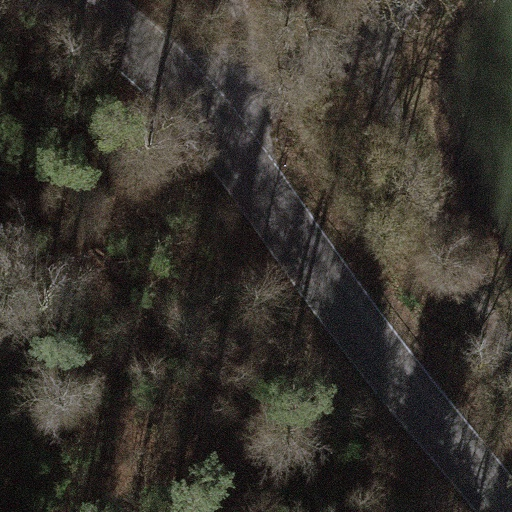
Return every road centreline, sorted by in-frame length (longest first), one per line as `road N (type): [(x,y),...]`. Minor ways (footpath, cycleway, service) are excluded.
road 1 (residential): [(510,511),(217,133),(105,23),(69,0)]
road 2 (track): [(511,352),(410,185),(367,64)]
road 3 (track): [(367,64),(290,85),(217,133)]
